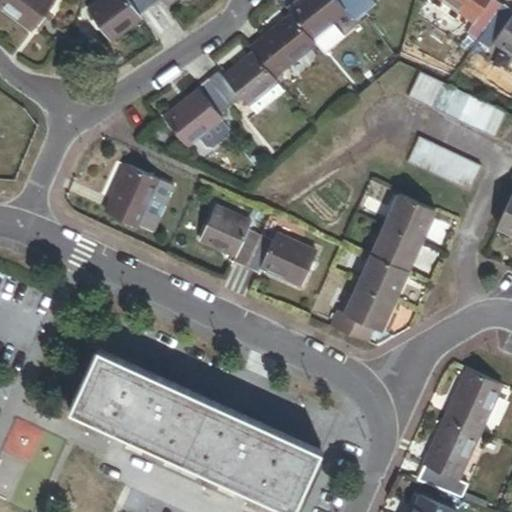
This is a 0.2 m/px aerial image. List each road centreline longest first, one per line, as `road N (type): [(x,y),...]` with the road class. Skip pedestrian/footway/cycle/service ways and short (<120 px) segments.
road 1 (residential): [(370,397),(353,375),(28,228)]
road 2 (residential): [(71,114),(122,96),(233,18),(242,0)]
road 3 (residential): [(511,315),(473,317),(370,397)]
road 4 (residential): [(28,228),(71,114)]
road 5 (residential): [(353,511),(382,447),(370,397)]
